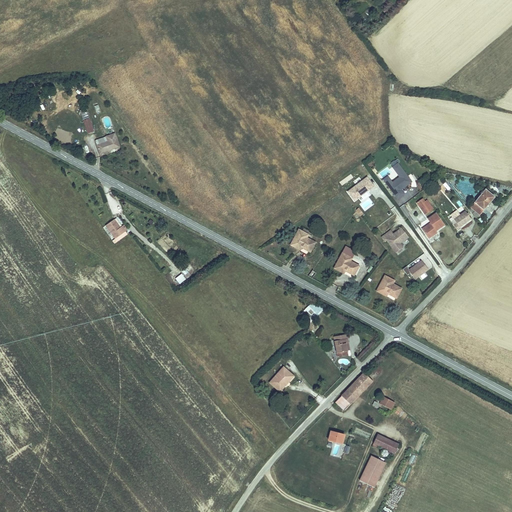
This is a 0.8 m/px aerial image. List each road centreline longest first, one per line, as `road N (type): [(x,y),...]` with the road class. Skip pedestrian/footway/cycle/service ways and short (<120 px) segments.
road 1 (secondary): [(394,332),(0,121)]
road 2 (unclassified): [(235,511),(271,457),(394,332)]
road 3 (unclassified): [(511,203),(394,332)]
road 4 (secondary): [(511,395),(394,332)]
